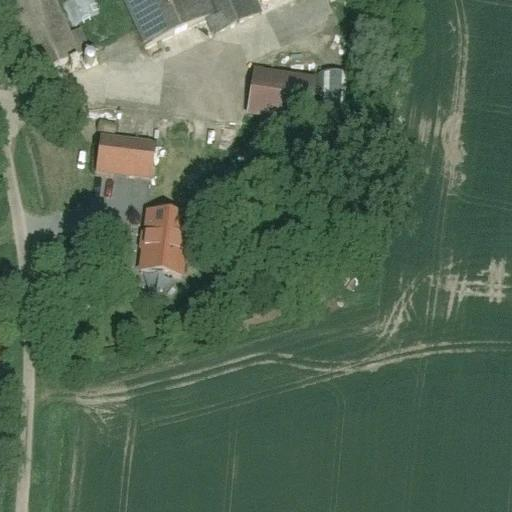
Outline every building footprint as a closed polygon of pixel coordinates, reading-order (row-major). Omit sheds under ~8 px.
[(52,0),(0,0),(0,19),(25,76),(76,53),(52,0)] [(134,0),(153,42),(211,17),(219,35),(272,12),(267,0),(134,0)] [(260,77),(254,114),(318,125),(324,88),(260,77)] [(97,174),(151,181),(155,149),(102,142),(97,174)] [(268,144),(250,142),(246,184),(264,186),(268,144)] [(140,275),(179,281),(188,222),(149,216),(140,275)]
